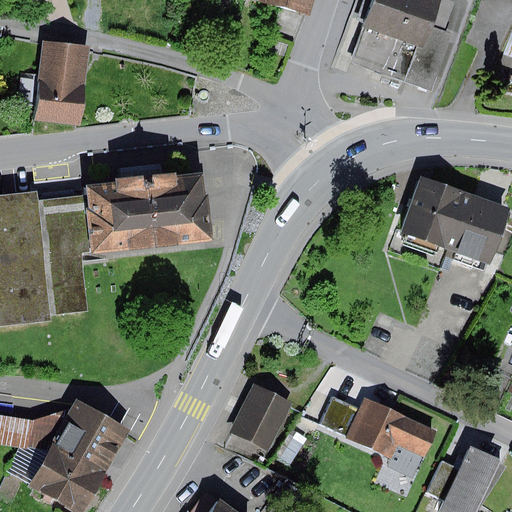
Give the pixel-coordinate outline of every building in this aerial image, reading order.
[(269,0),(268,6),(308,17),(313,0),(269,0)] [(363,0),(357,18),(366,21),(351,62),(430,90),(450,35),(443,32),(453,2),(446,0),(363,0)] [(90,47),(43,42),(34,119),(81,124),(90,47)] [(37,186),(0,190),(0,326),(53,321),(53,313),(93,308),(87,251),(210,237),(201,161),(81,174),(83,191),(38,196),(37,186)] [(475,195),(421,176),(402,233),(454,252),(475,195)] [(510,208),(475,195),(454,252),(490,264),(510,208)] [(292,405),(255,386),(231,432),(269,451),(292,405)] [(347,436),(359,409),(333,397),(321,424),(347,436)] [(127,427),(75,398),(28,481),(80,511),(127,427)] [(434,433),(364,399),(359,409),(347,436),(345,438),(389,460),(386,466),(412,479),(434,433)] [(276,457),(289,466),(306,439),(293,430),(276,457)] [(501,461),(469,448),(459,470),(445,501),(440,511),(478,511),(506,466),(499,463),(501,461)] [(445,501),(459,470),(442,462),(427,493),(445,501)] [(282,484),(261,511),(285,511),(297,496),(282,484)] [(235,511),(207,491),(191,511),(235,511)]
